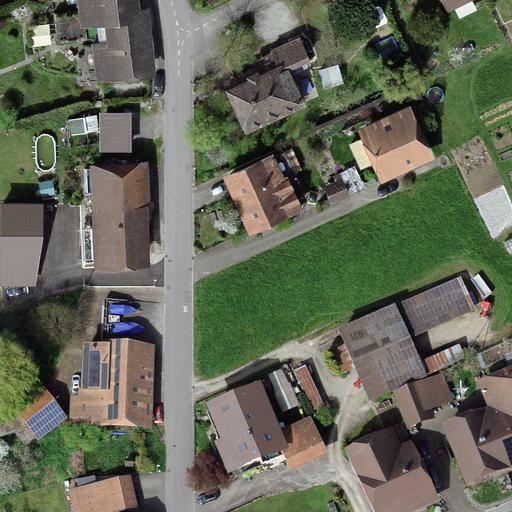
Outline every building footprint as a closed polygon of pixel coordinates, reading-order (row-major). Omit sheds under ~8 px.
[(114,38),(144,34),(142,11),(132,12),(130,0),(82,0),(84,8),(54,12),(57,42),(87,38),(85,18),(111,15),(114,38)] [(144,34),(114,38),(114,40),(94,42),(98,73),(149,68),(144,34)] [(295,98),(280,65),(292,60),(295,66),(309,60),(298,37),(272,48),(273,52),(257,59),(259,66),(243,73),(247,80),(229,88),(244,122),(295,98)] [(407,112),(366,131),(384,172),(426,153),(407,112)] [(104,114),(104,145),(129,144),(129,114),(104,114)] [(271,155),(230,174),(253,224),(299,201),(286,174),(281,177),(271,155)] [(93,167),(98,261),(141,259),(139,221),(142,221),(139,164),(93,167)] [(356,182),(350,170),(336,177),(342,189),(356,182)] [(42,203),(3,203),(2,280),(34,280),(34,231),(42,231),(42,203)] [(355,365),(371,402),(424,377),(407,342),(469,314),(455,282),(340,333),(347,347),(334,353),(343,372),(355,365)] [(156,303),(104,300),(102,350),(86,349),(84,399),(86,399),(85,427),(107,428),(107,424),(144,425),(147,352),(154,353),(156,303)] [(407,426),(431,416),(429,410),(451,402),(441,377),(395,395),(407,426)] [(467,480),(511,461),(511,382),(492,391),(501,413),(448,434),(467,480)] [(37,437),(61,418),(42,392),(18,410),(37,437)] [(280,450),(275,438),(256,393),(213,411),(228,446),(222,449),(231,471),(280,450)] [(308,423),(275,438),(280,450),(286,463),(319,448),(308,423)] [(345,452),(373,511),(390,511),(432,493),(409,440),(398,445),(404,459),(395,463),(383,436),(365,443),(345,452)] [(128,479),(96,486),(102,511),(119,511),(135,509),(128,479)]
